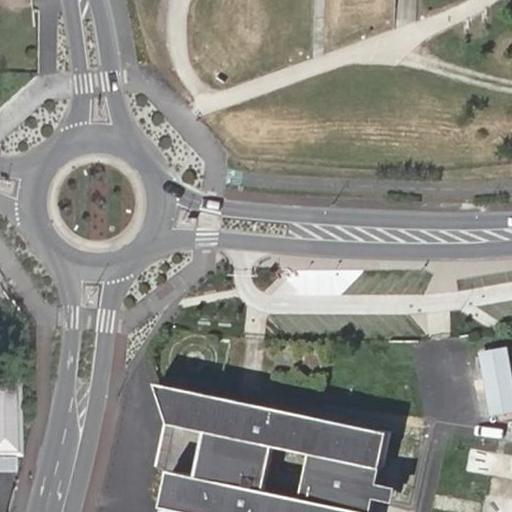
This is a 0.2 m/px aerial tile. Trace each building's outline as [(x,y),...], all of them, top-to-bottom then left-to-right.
[(511,409),(511,390),(503,351),(481,356),(494,414),(511,409)] [(0,378),(0,455),(23,456),(24,379),(0,378)] [(157,506),(186,511),(365,511),(363,511),(373,465),(384,467),(391,432),(148,383),(167,424),(202,432),(192,477),(165,470),(157,506)] [(365,511),(374,511),(384,467),(373,465),(363,511),(365,511)] [(480,511),(511,511),(511,501),(483,495),(480,511)]
